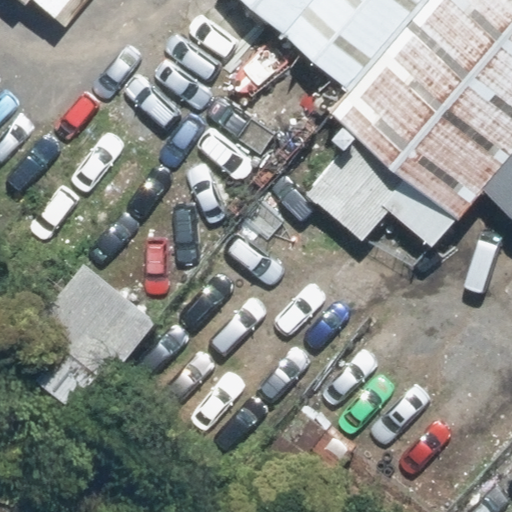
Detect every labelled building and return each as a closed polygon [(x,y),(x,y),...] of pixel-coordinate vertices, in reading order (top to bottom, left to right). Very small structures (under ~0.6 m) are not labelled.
[(262,0),(358,82),(428,0),(262,0)] [(488,182),(511,153),(511,0),(428,0),(358,82),(337,107),(461,213),(488,182)] [(511,153),(488,182),(511,202),(511,153)] [(161,317),(84,249),(22,318),(55,353),(34,369),(74,413),(161,317)] [(358,452),(305,403),(259,453),(312,502),(358,452)]
